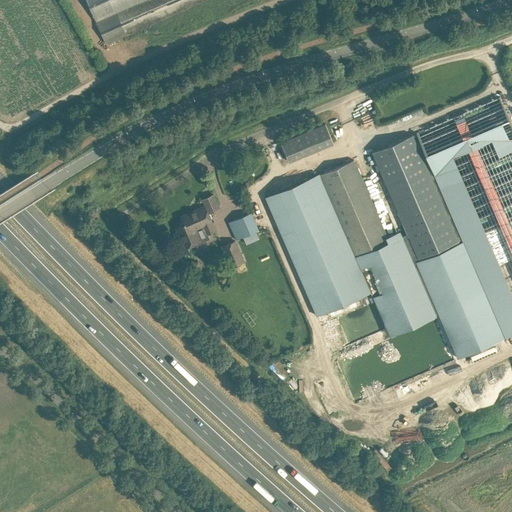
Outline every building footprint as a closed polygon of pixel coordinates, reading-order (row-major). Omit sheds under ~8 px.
[(88,0),(108,42),(203,0),(88,0)] [(281,142),(289,161),(333,142),(325,123),(281,142)] [(177,227),(185,247),(201,240),(196,228),(203,225),(207,233),(215,230),(205,205),(181,216),(185,224),(177,227)] [(251,211),(229,221),(237,238),(259,229),(251,211)] [(256,230),(243,236),(246,244),(259,238),(256,230)] [(221,246),(229,267),(245,261),(236,239),(221,246)] [(189,273),(200,275),(203,262),(192,260),(189,273)]
